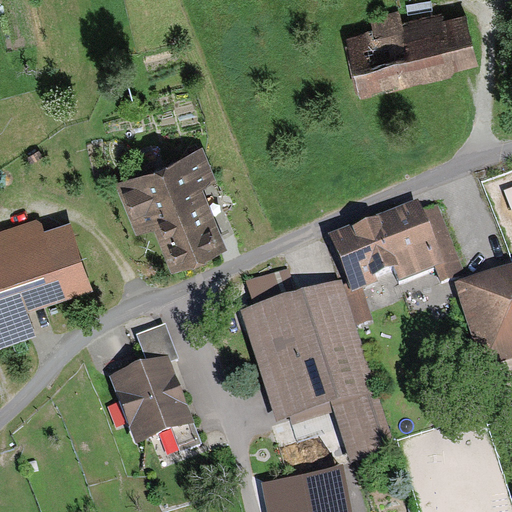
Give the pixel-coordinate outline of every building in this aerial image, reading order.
[(457,9),(342,36),(354,88),(469,61),(457,9)] [(195,142),(111,179),(131,225),(146,219),(165,261),(213,240),(188,184),(210,174),(195,142)] [(425,202),(335,236),(356,290),(445,256),(425,202)] [(41,215),(0,228),(0,344),(37,332),(29,308),(94,286),(71,218),(45,226),(41,215)] [(511,265),(445,287),(473,371),(511,357),(511,265)] [(339,284),(246,313),(278,415),(333,398),(352,457),(390,445),(339,284)] [(160,356),(103,378),(129,444),(186,422),(160,356)] [(349,511),(340,470),(265,485),(270,511),(349,511)]
